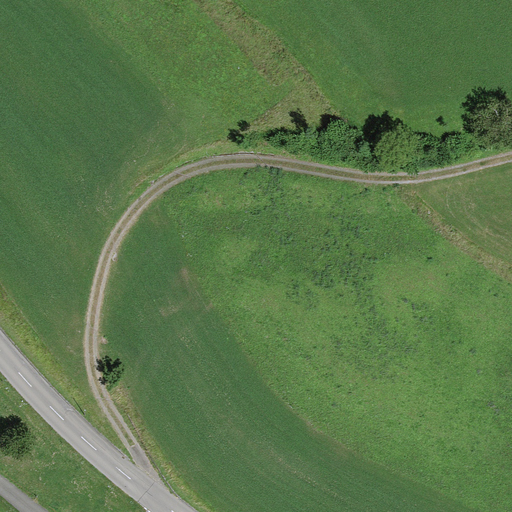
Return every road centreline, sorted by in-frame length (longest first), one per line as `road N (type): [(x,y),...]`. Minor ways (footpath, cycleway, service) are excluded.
road 1 (track): [(511,153),(381,179),(219,160),(148,189),(117,226),(100,264),(91,342),(97,382),(151,495)]
road 2 (tertiary): [(170,511),(35,396),(0,351)]
